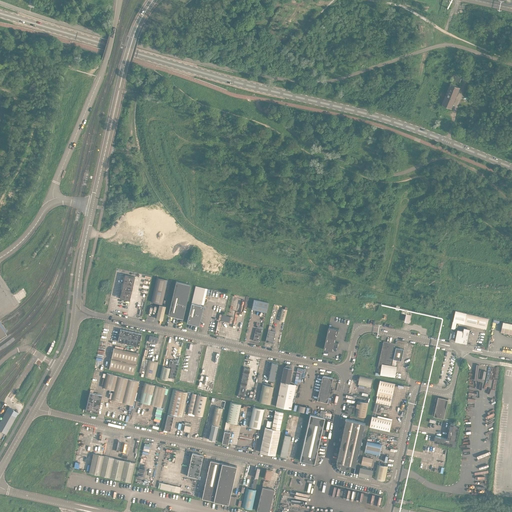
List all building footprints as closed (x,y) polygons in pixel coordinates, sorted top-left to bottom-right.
[(457,73),(454,72),(452,79),(454,79),(454,80),(459,82),(462,75),(457,72),(457,73)] [(459,87),(450,84),(442,104),(451,108),(459,87)] [(134,277),(124,274),(119,298),(129,300),(134,277)] [(161,304),(167,280),(156,277),(151,302),(161,304)] [(182,319),(190,285),(176,281),(168,315),(182,319)] [(198,325),(207,289),(195,286),(186,323),(198,325)] [(266,312),(268,302),(253,299),(251,309),(266,312)] [(281,307),(278,319),(284,320),(287,308),(286,308),(287,306),(284,305),(284,308),(281,307)] [(161,321),(164,307),(159,306),(155,319),(161,321)] [(455,311),(453,321),(486,329),(488,318),(455,311)] [(511,323),(503,322),(501,332),(511,334),(511,323)] [(328,327),(323,349),(333,351),(334,346),(337,347),(336,347),(337,347),(338,342),(335,342),(338,329),(328,327)] [(255,328),(252,340),(258,341),(261,330),(255,328)] [(120,329),(118,341),(138,346),(141,334),(120,329)] [(469,332),(456,329),(454,341),(466,344),(467,342),(469,332)] [(275,332),(270,330),(267,330),(265,342),(272,343),(275,332)] [(395,343),(383,341),(377,367),(380,368),(382,362),(391,364),(395,343)] [(404,349),(396,347),(392,365),(382,364),(380,374),(395,377),(396,366),(395,366),(396,360),(401,361),(404,349)] [(108,369),(133,375),(138,353),(113,348),(108,369)] [(147,359),(143,376),(154,379),(157,362),(147,359)] [(173,360),(171,369),(169,377),(174,378),(175,378),(178,364),(175,364),(176,361),(173,360)] [(277,364),(271,363),(268,379),(273,381),(277,364)] [(162,366),(159,378),(167,380),(167,377),(170,368),(162,366)] [(244,367),(237,396),(243,397),(250,368),(244,367)] [(290,369),(283,368),(276,406),(290,409),(295,384),(287,383),(290,369)] [(106,373),(103,387),(113,390),(111,399),(132,405),(138,381),(106,373)] [(370,387),(372,378),(360,375),(358,385),(370,387)] [(333,378),(323,376),(317,400),(327,403),(333,378)] [(377,395),(375,403),(390,406),(391,398),(395,383),(380,380),(377,395)] [(161,407),(166,387),(144,382),(139,401),(161,407)] [(269,404),(273,386),(262,384),(258,402),(269,404)] [(182,417),(187,392),(172,389),(167,413),(182,417)] [(97,413),(101,395),(89,392),(85,410),(97,413)] [(206,396),(191,393),(187,413),(202,416),(206,396)] [(448,399),(438,397),(434,416),(444,419),(448,399)] [(357,400),(354,415),(365,417),(368,402),(357,400)] [(230,402),(226,422),(236,424),(241,404),(230,402)] [(294,403),(293,409),(307,412),(309,407),(294,403)] [(346,404),(344,413),(350,414),(351,411),(354,412),(355,406),(346,404)] [(215,406),(211,423),(219,425),(223,408),(215,406)] [(252,407),(248,426),(259,429),(263,409),(252,407)] [(15,416),(6,411),(0,421),(0,430),(6,433),(15,416)] [(279,430),(282,412),(275,411),(271,428),(265,427),(260,452),(275,455),(280,430),(279,430)] [(167,414),(164,429),(170,431),(173,416),(167,414)] [(307,422),(299,460),(314,463),(322,425),(324,417),(309,414),(307,422)] [(392,420),(372,416),(370,427),(389,431),(392,420)] [(344,431),(336,463),(338,466),(340,468),(343,470),(354,472),(364,427),(365,423),(345,418),(346,419),(345,423),(345,424),(345,425),(344,427),(343,431),(344,431)] [(435,435),(433,441),(439,443),(442,443),(454,446),(459,427),(459,425),(450,423),(448,435),(450,436),(450,439),(444,438),(441,437),(435,435)] [(211,424),(206,441),(212,442),(216,425),(211,424)] [(224,430),(221,443),(227,444),(230,432),(224,430)] [(284,434),(280,455),(285,457),(290,436),(284,434)] [(382,444),(367,441),(365,452),(379,455),(382,444)] [(93,453),(91,463),(90,465),(89,473),(130,482),(134,462),(93,453)] [(202,455),(192,453),(186,477),(197,479),(202,455)] [(373,458),(363,456),(361,464),(371,466),(373,458)] [(202,494),(201,498),(213,501),(214,496),(221,463),(210,460),(202,494)] [(214,496),(213,501),(227,504),(229,495),(236,466),(221,463),(214,496)] [(385,481),(388,466),(377,464),(374,478),(385,481)] [(373,470),(360,468),(359,475),(371,478),(373,470)] [(266,469),(264,478),(270,480),(272,471),(266,469)] [(159,482),(158,488),(179,492),(180,486),(159,482)] [(257,506),(256,510),(263,511),(268,511),(269,509),(274,489),(265,487),(262,486),(257,506)] [(252,509),(253,505),(256,490),(246,487),(241,507),(252,509)]
